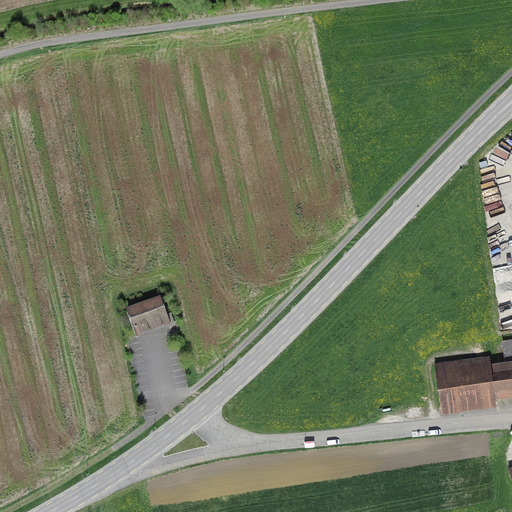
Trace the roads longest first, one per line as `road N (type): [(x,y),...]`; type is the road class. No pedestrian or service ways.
road 1 (primary): [(511,101),(195,413)]
road 2 (track): [(0,54),(122,30),(379,0)]
road 3 (unclassified): [(247,445),(511,422)]
road 4 (unclassified): [(247,445),(116,471)]
road 5 (track): [(3,511),(112,449)]
